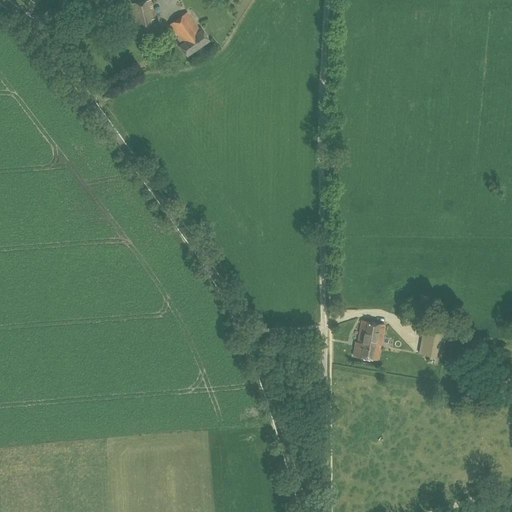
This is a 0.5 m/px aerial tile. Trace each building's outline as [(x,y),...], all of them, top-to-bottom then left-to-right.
[(139,39),(158,34),(150,0),(148,0),(130,4),(135,26),(136,26),(139,39)] [(187,56),(209,40),(202,29),(200,30),(187,12),(169,25),(182,43),(180,45),(187,56)] [(425,306),(427,297),(422,296),(419,304),(425,306)] [(378,360),(385,324),(362,320),(358,342),(356,341),(353,355),(378,360)] [(425,326),(419,354),(441,358),(446,330),(425,326)]
